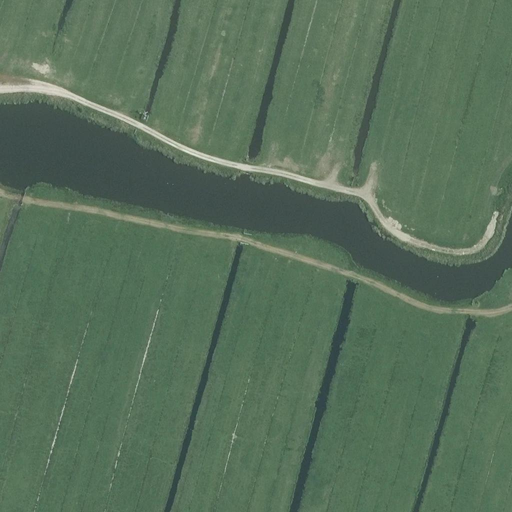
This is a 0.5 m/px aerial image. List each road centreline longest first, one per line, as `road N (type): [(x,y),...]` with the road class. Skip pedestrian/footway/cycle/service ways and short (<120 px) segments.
road 1 (track): [(7,196),(236,237),(432,309),(490,313),(511,305)]
road 2 (track): [(393,221),(357,192),(204,157),(40,82),(0,76)]
